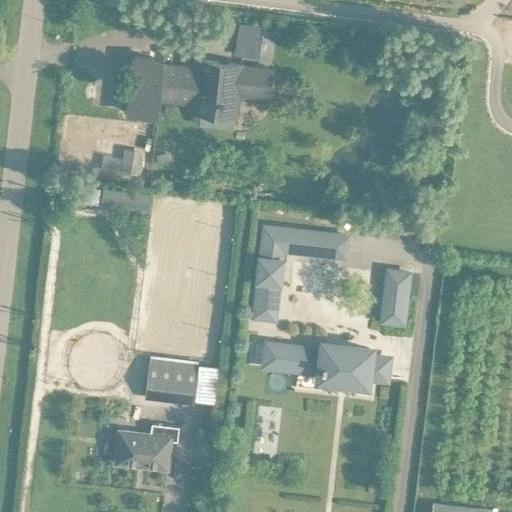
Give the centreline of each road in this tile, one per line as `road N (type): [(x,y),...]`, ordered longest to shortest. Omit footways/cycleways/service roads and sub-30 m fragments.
road 1 (track): [(193,421),(136,402),(130,353),(139,275),(111,223),(62,224),(31,511)]
road 2 (residential): [(0,328),(37,0)]
road 3 (residential): [(433,272),(401,511)]
